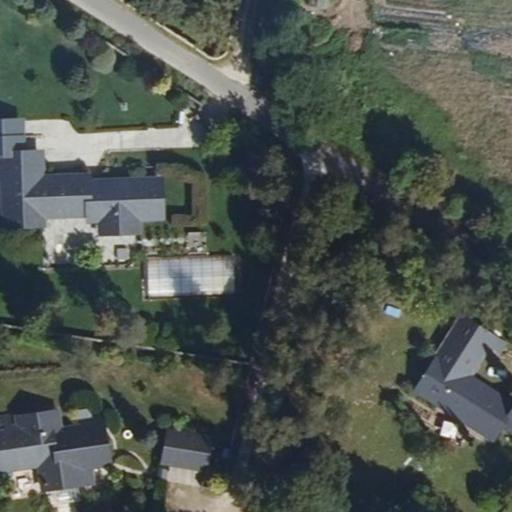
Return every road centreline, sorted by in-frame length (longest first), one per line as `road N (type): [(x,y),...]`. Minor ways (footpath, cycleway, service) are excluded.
road 1 (residential): [(233,97),(511,279)]
road 2 (residential): [(86,0),(233,97)]
